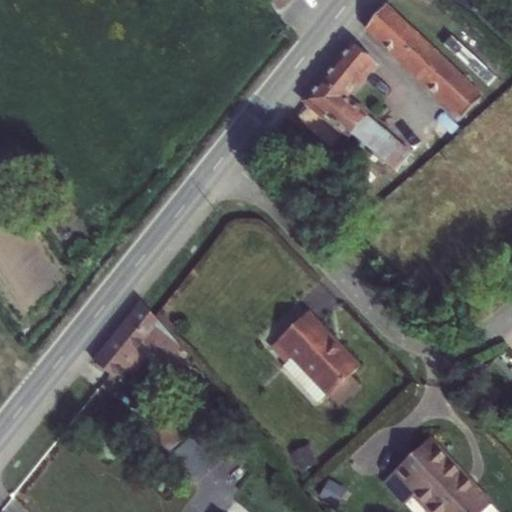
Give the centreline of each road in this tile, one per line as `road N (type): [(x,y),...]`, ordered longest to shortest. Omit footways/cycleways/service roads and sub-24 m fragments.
road 1 (residential): [(224,154),(406,338),(460,342),(511,309)]
road 2 (tertiary): [(0,434),(224,154)]
road 3 (tertiary): [(224,154),(350,0)]
